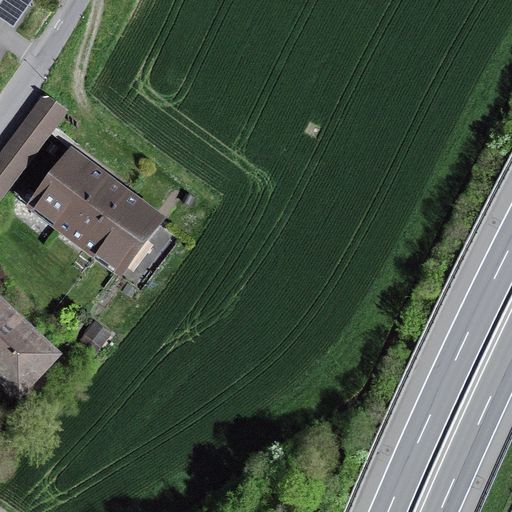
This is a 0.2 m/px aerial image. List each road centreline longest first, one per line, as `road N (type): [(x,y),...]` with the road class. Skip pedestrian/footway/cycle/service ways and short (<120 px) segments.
road 1 (motorway): [(511,243),(387,511)]
road 2 (motorway): [(439,511),(511,350)]
road 3 (tertiary): [(76,0),(0,122)]
